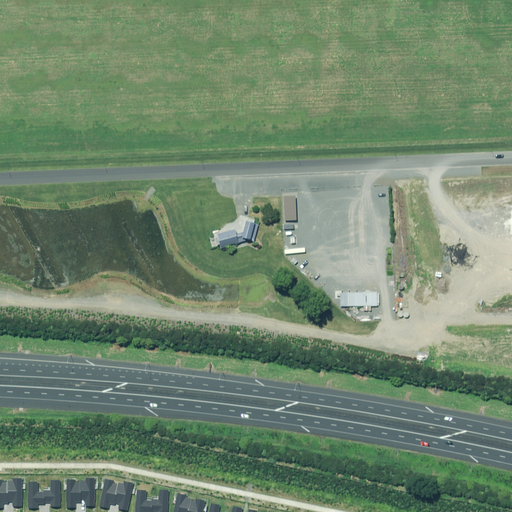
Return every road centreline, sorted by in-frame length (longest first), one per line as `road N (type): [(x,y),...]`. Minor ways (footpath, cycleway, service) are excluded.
road 1 (motorway): [(511,458),(304,420),(0,391)]
road 2 (motorway): [(10,368),(340,401),(511,434)]
